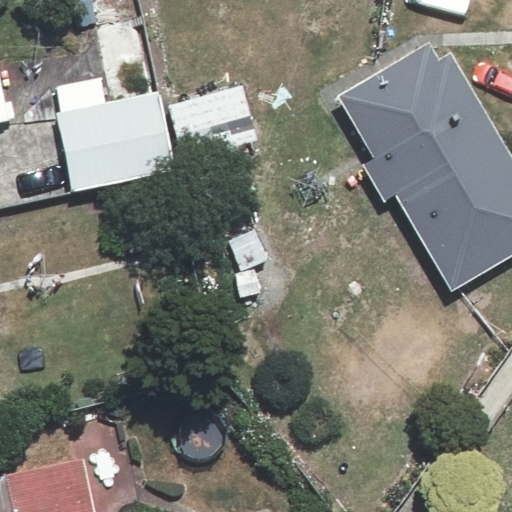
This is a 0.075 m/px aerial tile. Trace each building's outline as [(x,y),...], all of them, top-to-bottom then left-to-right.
[(169,162),(136,7),(87,18),(97,66),(44,78),(67,184),(169,162)] [(364,146),(348,156),(383,211),(398,201),(451,283),(511,243),(511,162),(429,34),(332,96),(364,146)] [(0,81),(0,117),(13,112),(0,81)] [(261,205),(216,218),(230,265),(275,252),(261,205)] [(89,511),(76,453),(0,469),(0,511),(89,511)]
